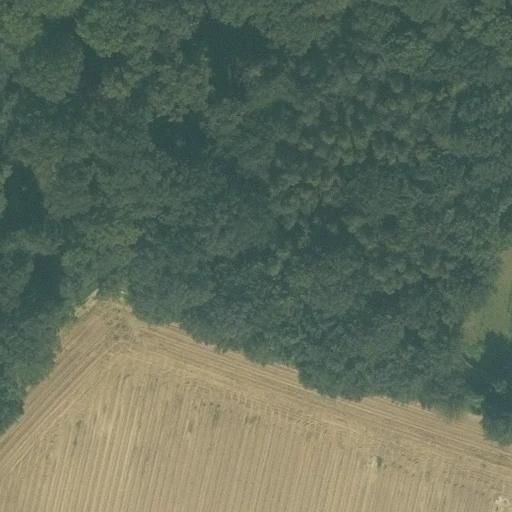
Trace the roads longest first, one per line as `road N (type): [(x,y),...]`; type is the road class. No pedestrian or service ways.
road 1 (track): [(425,370),(251,319),(144,278),(120,257),(0,377)]
road 2 (track): [(120,257),(36,177),(182,0)]
road 3 (track): [(511,142),(443,352),(425,370)]
